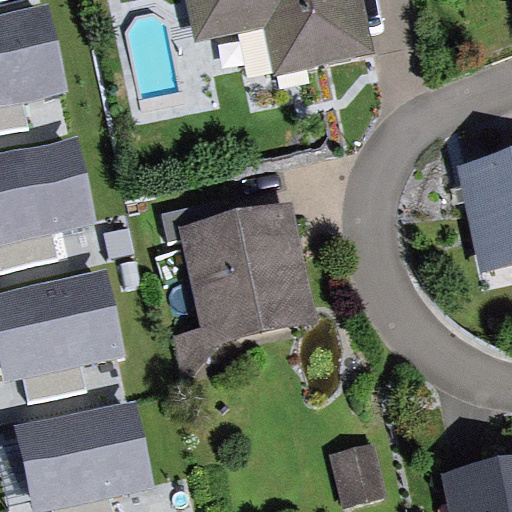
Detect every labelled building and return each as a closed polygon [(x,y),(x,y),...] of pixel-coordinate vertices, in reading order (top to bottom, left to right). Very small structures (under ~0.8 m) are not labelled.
[(372,47),(364,0),(191,0),(198,37),(269,26),(275,63),(372,47)] [(49,3),(0,13),(0,105),(21,101),(39,97),(68,91),(49,3)] [(21,101),(0,105),(0,131),(26,126),(21,101)] [(77,137),(0,154),(0,243),(52,232),(67,228),(96,222),(77,137)] [(511,158),(464,170),(491,275),(511,269),(511,158)] [(318,323),(295,209),(183,231),(205,345),(318,323)] [(52,232),(0,243),(0,268),(0,270),(58,256),(52,232)] [(106,270),(0,293),(0,370),(6,369),(9,381),(24,378),(82,365),(91,363),(125,356),(106,270)] [(82,365),(24,378),(31,405),(88,392),(82,365)] [(134,399),(18,425),(22,441),(0,445),(0,455),(11,504),(34,499),(36,511),(52,507),(109,495),(118,492),(153,485),(134,399)] [(373,447),(331,456),(342,506),(384,497),(373,447)] [(511,511),(511,487),(453,503),(455,511),(511,511)] [(112,511),(109,495),(52,507),(52,511),(112,511)]
